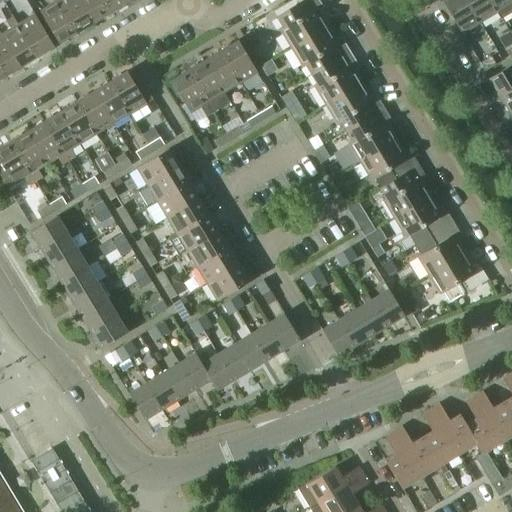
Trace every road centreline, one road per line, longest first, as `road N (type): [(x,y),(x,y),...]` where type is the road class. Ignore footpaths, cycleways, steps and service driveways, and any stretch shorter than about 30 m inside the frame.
road 1 (residential): [(339,408),(331,367),(128,34)]
road 2 (residential): [(511,270),(347,0)]
road 3 (unclassified): [(0,287),(117,451),(154,472)]
road 4 (unclassified): [(154,472),(203,464),(339,408)]
road 5 (residential): [(511,161),(420,11),(422,0)]
road 6 (unclassified): [(339,408),(511,336)]
road 7 (residential): [(0,110),(128,34)]
